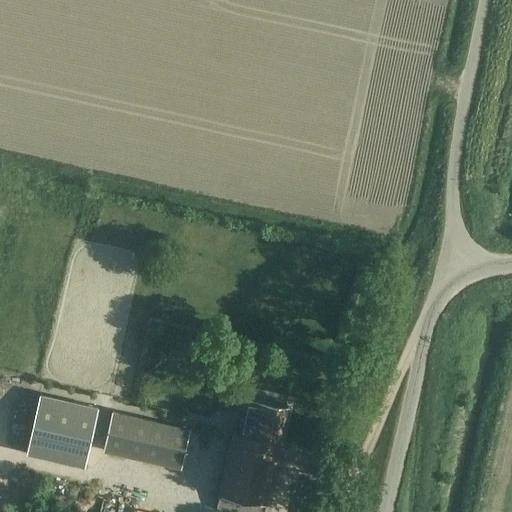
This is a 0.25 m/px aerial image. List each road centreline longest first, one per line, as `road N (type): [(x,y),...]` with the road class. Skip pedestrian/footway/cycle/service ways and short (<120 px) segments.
road 1 (unclassified): [(449,263),(465,88),(484,0)]
road 2 (unclassified): [(345,511),(429,310)]
road 3 (unclassified): [(383,511),(429,310)]
